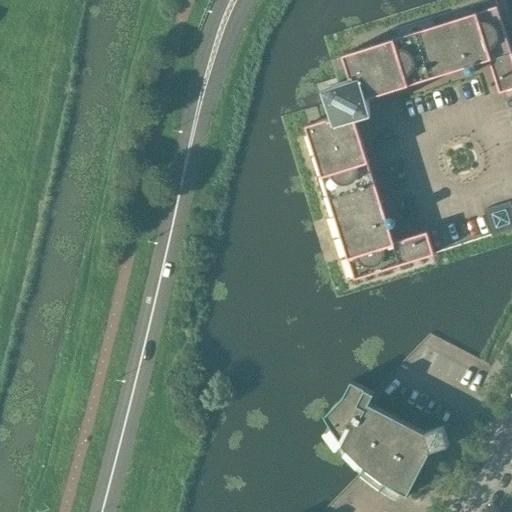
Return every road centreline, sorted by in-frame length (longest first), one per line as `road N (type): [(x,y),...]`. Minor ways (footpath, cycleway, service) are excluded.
road 1 (secondary): [(198,111),(101,511)]
road 2 (residential): [(495,179),(486,138),(460,126),(433,136),(421,171),(435,194),(463,202),(486,190)]
road 3 (secondary): [(198,111),(245,0)]
